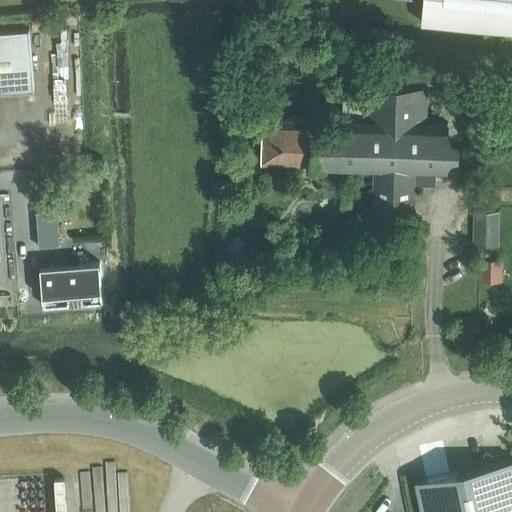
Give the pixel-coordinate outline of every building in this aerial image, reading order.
[(511,30),(511,0),(423,0),(421,21),(511,30)] [(0,91),(34,89),(29,28),(0,30),(0,91)] [(367,120),(368,86),(343,85),(342,119),(367,120)] [(367,120),(342,119),(315,118),(315,119),(264,118),(263,162),(313,163),(313,164),(376,166),(374,215),(413,216),(414,184),(436,185),(436,167),(446,168),(448,122),(426,122),(427,87),(368,86),(367,120)] [(39,247),(59,245),(56,209),(36,211),(39,247)] [(498,254),(499,212),(475,211),(473,253),(498,254)] [(234,241),(227,248),(236,257),(243,250),(234,241)] [(503,281),(503,259),(479,258),(478,280),(503,281)] [(44,306),(103,301),(100,261),(41,266),(44,306)] [(511,511),(511,459),(416,479),(422,511),(511,511)]
